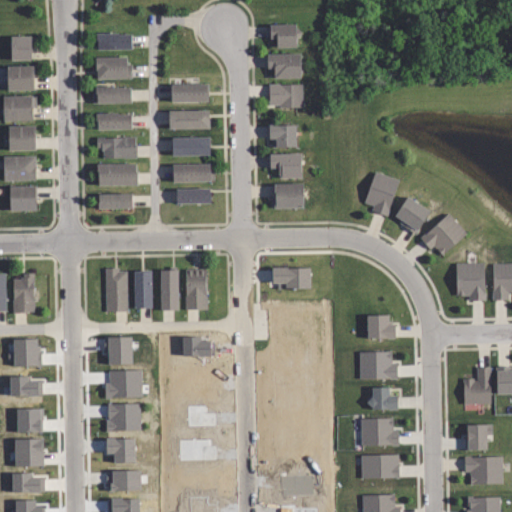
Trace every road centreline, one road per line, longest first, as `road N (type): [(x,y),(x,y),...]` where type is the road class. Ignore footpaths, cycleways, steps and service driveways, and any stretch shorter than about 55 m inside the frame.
road 1 (residential): [(0,243),(331,239),(369,246),(403,270),(432,332),(511,330)]
road 2 (residential): [(64,0),(76,511)]
road 3 (residential): [(224,22),(236,59),(245,346)]
road 4 (residential): [(432,332),(436,511)]
road 5 (residential): [(245,511),(245,346)]
